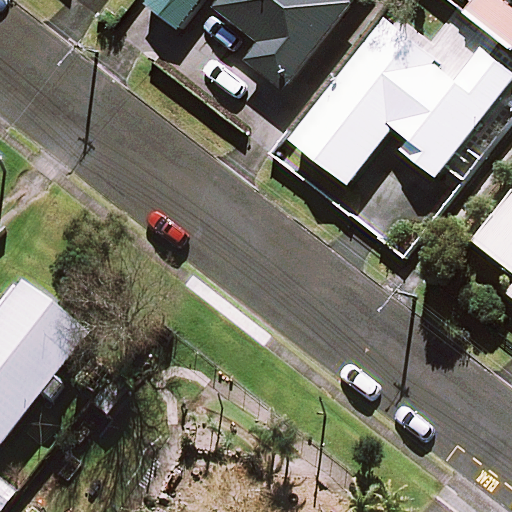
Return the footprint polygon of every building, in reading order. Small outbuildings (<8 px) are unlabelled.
[(205,0),(157,0),(154,4),(183,27),(205,0)] [(357,1),(355,0),(228,0),(222,8),(267,42),(253,60),(290,88),(357,1)] [(301,139),(357,183),(401,127),(416,138),(409,148),(444,176),(511,89),(511,67),(484,45),(462,73),(395,20),(301,139)] [(511,204),(483,240),(511,263),(511,292),(511,293),(511,204)] [(91,336),(26,287),(0,321),(0,443),(7,448),(91,336)] [(260,476),(224,416),(163,452),(199,511),(260,476)]
